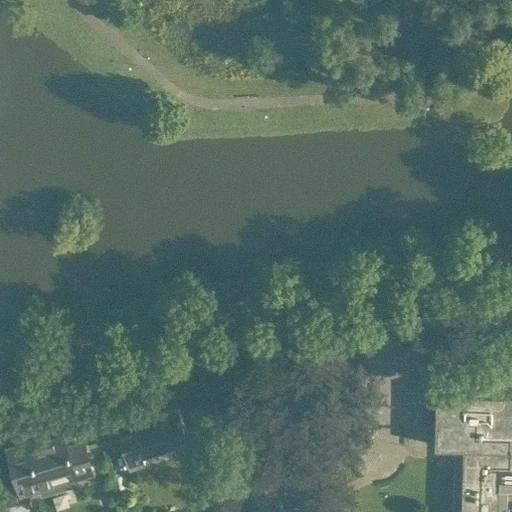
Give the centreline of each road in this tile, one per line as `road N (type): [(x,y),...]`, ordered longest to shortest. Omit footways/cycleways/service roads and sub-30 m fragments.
road 1 (residential): [(202,338),(511,274)]
road 2 (residential): [(0,395),(202,338)]
road 3 (residential): [(275,511),(202,338)]
